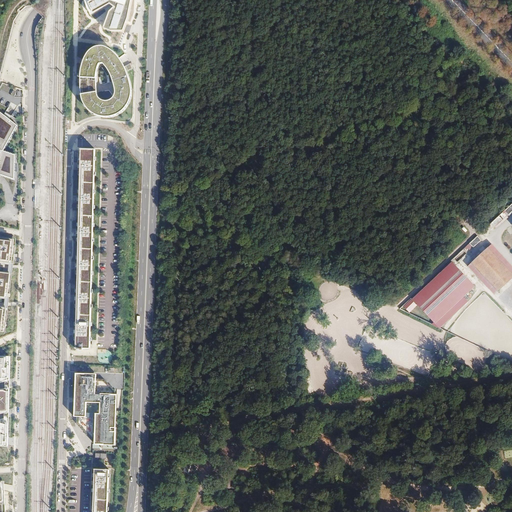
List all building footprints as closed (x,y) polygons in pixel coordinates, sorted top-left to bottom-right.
[(110,12),(104,29),(111,31),(124,31),(128,19),(132,0),(84,0),(85,0),(87,8),(91,16),(94,15),(110,5),(112,6),(115,8),(110,12)] [(99,48),(95,49),(92,50),(90,52),(88,54),(87,55),(86,57),(84,60),(83,63),(82,66),(81,70),(80,78),(96,78),(96,76),(97,72),(98,68),(99,64),(103,64),(105,66),(107,69),(109,73),(112,77),(113,82),(114,86),(115,90),(115,94),(114,97),(112,100),(109,101),(105,101),(101,99),(98,96),(97,92),(91,93),(85,94),(81,94),(82,98),(83,101),(84,104),(86,107),(89,110),(92,113),(95,114),(99,116),(102,117),(106,118),(108,118),(110,118),(112,118),(115,117),(118,117),(120,116),(123,113),(125,112),(126,111),(127,108),(129,106),(129,105),(131,102),(131,99),(132,98),(132,96),(132,93),(132,92),(133,89),(132,86),(132,85),(132,82),(131,78),(131,76),(130,72),(129,70),(127,66),(125,63),(123,59),(121,57),(120,56),(118,54),(116,53),(114,51),(112,50),(109,49),(107,48),(105,48),(102,47),(100,48),(99,48)] [(96,78),(80,78),(80,84),(81,91),(81,94),(85,94),(91,93),(97,92),(96,86),(96,81),(96,78)] [(0,174),(15,180),(16,155),(5,151),(13,135),(18,125),(10,119),(5,115),(0,110),(0,174)] [(95,150),(81,149),(76,348),(90,348),(95,150)] [(488,239),(511,216),(511,205),(483,233),(488,239)] [(17,239),(0,237),(0,333),(5,335),(17,239)] [(458,258),(462,262),(476,249),(471,245),(458,258)] [(511,270),(489,247),(471,264),(500,294),(511,282),(511,270)] [(463,296),(475,286),(452,262),(412,299),(439,329),(468,302),(463,296)] [(403,314),(413,304),(410,301),(399,310),(403,314)] [(12,355),(0,354),(0,445),(9,446),(12,355)] [(94,372),(94,374),(96,374),(96,379),(104,379),(115,390),(115,395),(117,395),(117,411),(121,411),(122,390),(124,390),(125,373),(94,372)] [(96,379),(96,374),(94,374),(76,373),(74,417),(77,417),(76,423),(94,442),(95,442),(95,444),(115,446),(117,411),(117,395),(115,395),(115,390),(104,379),(96,379)] [(107,511),(109,470),(95,470),(93,511),(107,511)]
